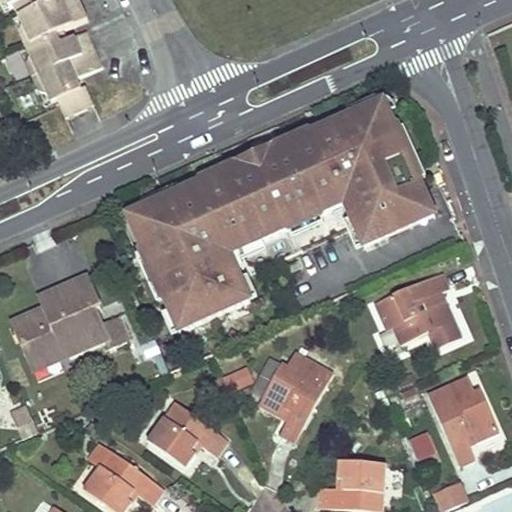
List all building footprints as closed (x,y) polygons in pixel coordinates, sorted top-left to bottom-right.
[(4,0),(5,0),(9,9),(15,7),(23,27),(20,37),(30,58),(27,65),(39,93),(47,96),(50,105),(57,102),(81,91),(79,85),(77,80),(102,69),(86,35),(67,42),(60,45),(55,36),(63,32),(87,22),(77,0),(61,0),(39,9),(35,0),(4,0)] [(35,0),(39,9),(61,0),(35,0)] [(65,37),(63,32),(55,36),(60,45),(67,42),(65,37)] [(81,91),(57,102),(66,121),(95,109),(87,90),(81,91)] [(400,114),(395,103),(394,102),(394,101),(393,100),(392,100),(391,99),(390,99),(389,98),(388,98),(387,98),(386,98),(385,99),(351,114),(354,121),(388,106),(393,117),(400,114)] [(388,106),(354,121),(314,139),(264,160),(205,186),(184,195),(148,211),(131,219),(146,253),(166,299),(172,313),(181,334),(182,335),(253,304),(252,303),(246,289),(243,282),(240,275),(233,258),(266,244),(292,232),(318,221),(323,219),(348,208),(367,252),(438,221),(422,184),(400,134),(393,117),(388,106)] [(264,160),(314,139),(311,131),(202,179),(205,186),(264,160)] [(429,181),(407,131),(400,134),(422,184),(429,181)] [(148,211),(184,195),(181,188),(145,204),(148,211)] [(296,240),(327,226),(323,219),(318,221),(292,232),(296,240)] [(243,263),(269,251),(266,244),(233,258),(240,275),(247,272),(243,263)] [(166,299),(146,253),(139,257),(159,303),(166,299)] [(443,277),(382,304),(393,330),(401,349),(430,336),(437,353),(464,342),(449,305),(441,308),(436,299),(445,295),(451,293),(443,277)] [(260,300),(251,279),(243,282),(246,289),(252,303),(260,300)] [(46,311),(14,324),(32,365),(56,355),(54,350),(64,346),(69,358),(108,342),(111,351),(128,344),(119,322),(102,328),(96,312),(100,310),(88,280),(55,294),(59,305),(46,311)] [(55,294),(41,299),(46,311),(59,305),(55,294)] [(449,305),(445,295),(436,299),(441,308),(449,305)] [(338,312),(334,304),(327,307),(330,314),(338,312)] [(382,304),(376,306),(388,332),(393,330),(382,304)] [(325,308),(316,312),(320,319),(328,315),(325,308)] [(181,334),(172,313),(165,316),(174,337),(181,334)] [(401,349),(393,330),(388,332),(378,337),(389,361),(403,354),(401,349)] [(56,355),(32,365),(35,373),(69,358),(64,346),(54,350),(56,355)] [(334,376),(297,354),(289,369),(282,366),(258,408),(279,420),(285,411),(292,415),(287,424),(280,436),(295,445),(334,376)] [(247,371),(224,381),(230,395),(253,385),(247,371)] [(416,383),(413,374),(398,381),(402,388),(416,383)] [(467,379),(429,396),(461,469),(476,463),(470,449),(465,438),(473,434),(478,445),(499,435),(479,391),(474,393),(467,379)] [(224,381),(209,387),(217,406),(232,399),(230,395),(224,381)] [(380,388),(374,391),(377,400),(384,397),(380,388)] [(414,390),(401,395),(404,402),(417,396),(414,390)] [(392,407),(387,398),(379,401),(383,410),(392,407)] [(179,408),(176,405),(165,421),(168,424),(179,408)] [(16,421),(31,414),(28,408),(13,414),(16,421)] [(217,459),(228,443),(179,408),(168,424),(165,421),(148,444),(186,471),(197,458),(192,455),(199,446),(203,449),(217,459)] [(292,415),(285,411),(279,420),(287,424),(292,415)] [(24,442),(40,435),(31,414),(16,421),(24,442)] [(478,445),(473,434),(465,438),(470,449),(478,445)] [(117,457),(102,446),(91,462),(101,469),(102,468),(107,471),(117,457)] [(203,449),(199,446),(192,455),(197,458),(203,449)] [(165,492),(117,457),(107,471),(102,468),(101,469),(85,493),(111,511),(128,511),(133,506),(129,502),(134,495),(139,498),(153,508),(165,492)] [(387,468),(340,464),(338,481),(344,482),(343,492),(337,491),(320,490),(317,511),(334,511),(377,511),(379,497),(385,497),(387,468)] [(75,487),(83,493),(98,472),(90,466),(75,487)] [(460,485),(432,496),(439,511),(451,511),(469,504),(460,485)] [(139,498),(134,495),(129,502),(133,506),(139,498)]
